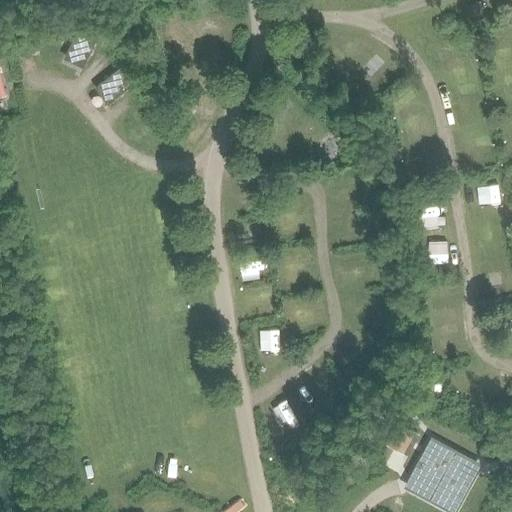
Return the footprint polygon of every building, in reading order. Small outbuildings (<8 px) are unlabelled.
[(76,30),(63,61),(83,70),(96,39),(76,30)] [(201,44),(178,56),(191,79),(213,67),(201,44)] [(445,58),(448,78),(477,73),(473,53),(445,58)] [(119,68),(93,89),(107,107),(133,86),(119,68)] [(399,425),(387,447),(403,456),(415,434),(399,425)] [(452,511),(476,467),(433,443),(409,487),(452,511)]
